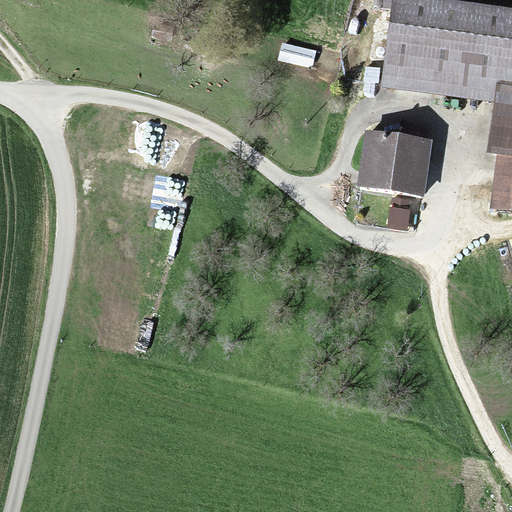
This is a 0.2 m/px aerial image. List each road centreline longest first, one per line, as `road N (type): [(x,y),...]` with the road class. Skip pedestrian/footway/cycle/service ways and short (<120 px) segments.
road 1 (track): [(39,98),(141,104),(209,131),(346,233),(442,248),(437,299),(445,344),(511,473)]
road 2 (unclassified): [(11,511),(66,222),(39,98),(0,91)]
